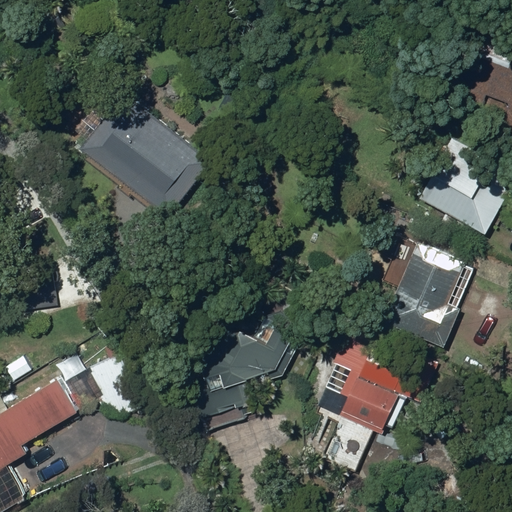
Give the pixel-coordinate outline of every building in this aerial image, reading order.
[(501,131),(511,135),(511,17),(502,13),(481,62),(486,64),(473,94),(510,110),(501,131)] [(121,101),(76,155),(163,221),(211,164),(121,101)] [(418,203),(482,239),(511,183),(511,177),(491,166),(492,163),(451,141),(418,203)] [(391,326),(431,343),(444,313),(456,319),(458,312),(447,307),(465,266),(417,246),(396,293),(403,296),(391,326)] [(0,289),(0,303),(51,306),(52,270),(1,268),(0,289)] [(196,340),(210,392),(273,374),(290,343),(283,317),(196,340)] [(336,368),(317,408),(390,442),(408,402),(417,406),(434,368),(349,329),(332,365),(336,368)] [(89,372),(101,404),(132,392),(120,360),(89,372)] [(0,505),(20,493),(6,470),(23,460),(18,453),(75,418),(55,385),(0,418),(0,505)]
